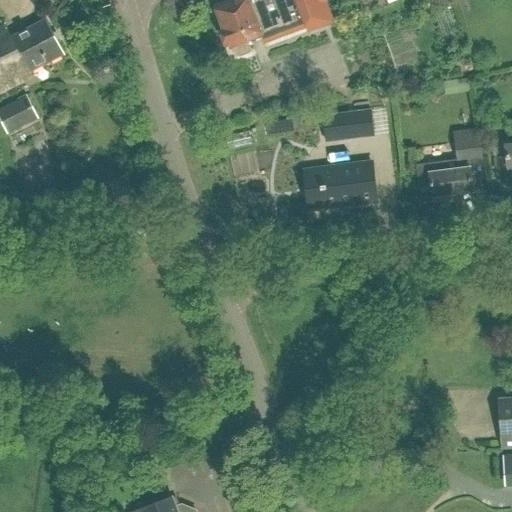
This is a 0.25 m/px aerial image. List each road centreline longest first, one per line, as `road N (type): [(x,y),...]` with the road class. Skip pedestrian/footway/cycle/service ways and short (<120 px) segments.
road 1 (tertiary): [(217,288),(155,106),(130,1)]
road 2 (residential): [(217,288),(511,247)]
road 3 (track): [(269,423),(0,411)]
road 4 (tertiary): [(303,511),(217,288)]
